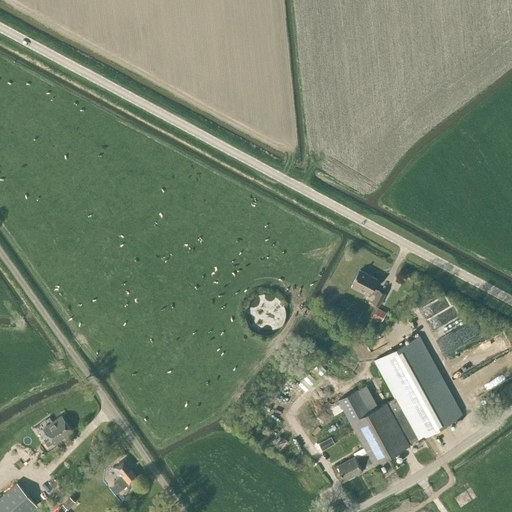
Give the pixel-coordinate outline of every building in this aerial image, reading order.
[(353,283),(371,292),(376,295),(373,302),(379,305),(386,293),(379,289),(379,290),(374,287),(378,279),(360,269),(353,283)] [(372,317),(381,322),(387,312),(378,307),(372,317)] [(435,328),(440,337),(466,324),(461,314),(435,328)] [(338,465),(345,479),(363,470),(362,468),(373,463),(374,464),(410,444),(409,443),(418,438),(419,439),(463,415),(419,335),(375,359),(401,406),(392,411),(387,401),(369,411),(357,389),(338,399),(367,452),(357,457),(355,455),(338,465)] [(372,351),(384,345),(380,338),(368,345),(372,351)] [(49,438),(44,442),(47,446),(71,429),(62,416),(43,429),(49,438)] [(320,440),(313,444),(319,454),(326,450),(320,440)] [(119,476),(113,481),(120,490),(136,477),(129,468),(132,466),(125,458),(113,468),(119,476)] [(0,511),(27,511),(36,505),(16,482),(0,495),(0,511)] [(54,511),(66,511),(64,510),(66,508),(68,509),(75,501),(69,496),(54,511)]
